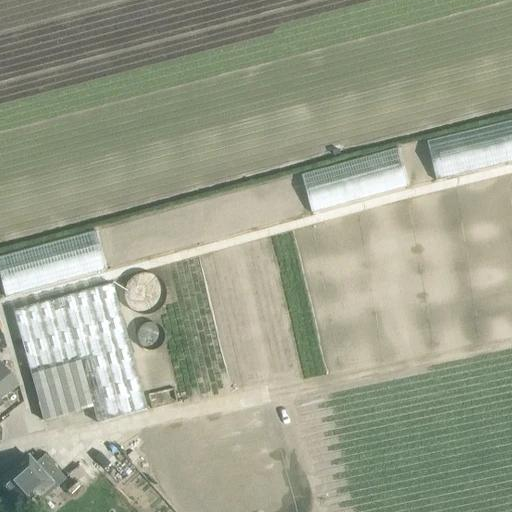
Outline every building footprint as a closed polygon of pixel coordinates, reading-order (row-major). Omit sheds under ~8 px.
[(397,149),(302,171),(310,209),(406,187),(397,149)] [(197,202),(96,227),(106,267),(207,241),(197,202)] [(96,232),(0,254),(0,267),(6,294),(43,286),(42,283),(60,279),(55,261),(72,258),(76,275),(105,268),(96,232)] [(156,299),(155,285),(147,285),(147,278),(133,278),(133,287),(141,287),(141,300),(156,299)] [(114,287),(9,315),(43,430),(145,411),(147,403),(114,287)] [(0,401),(18,387),(0,365),(0,401)] [(190,490),(137,429),(97,464),(66,491),(84,511),(339,511),(316,397),(266,407),(279,472),(242,478),(225,459),(190,490)] [(64,479),(44,457),(35,465),(28,457),(2,480),(0,480),(0,481),(1,483),(2,482),(23,507),(25,509),(26,507),(34,500),(36,503),(64,479)]
